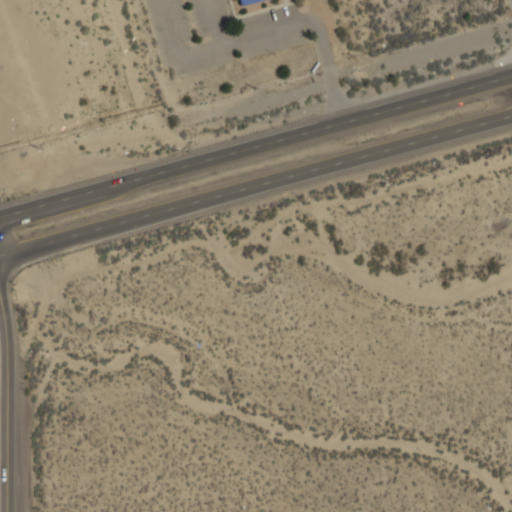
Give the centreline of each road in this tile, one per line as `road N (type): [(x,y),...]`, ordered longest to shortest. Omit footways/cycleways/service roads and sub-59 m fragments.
road 1 (primary): [(0,259),(511,117)]
road 2 (primary): [(511,76),(0,218)]
road 3 (tertiary): [(5,511),(0,301)]
